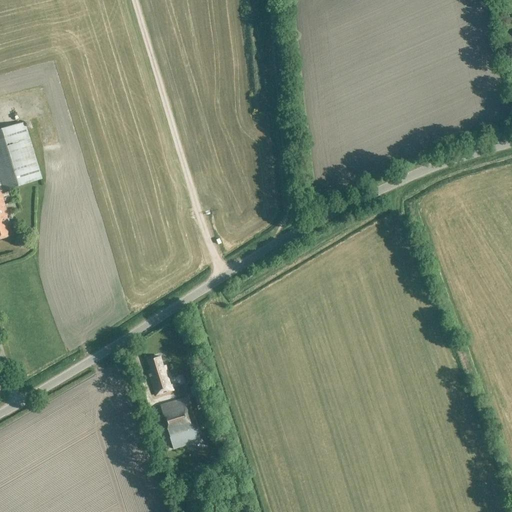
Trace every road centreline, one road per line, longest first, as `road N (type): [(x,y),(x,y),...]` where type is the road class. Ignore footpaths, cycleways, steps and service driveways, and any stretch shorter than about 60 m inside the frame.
road 1 (tertiary): [(0,413),(325,216),(419,171),(511,142)]
road 2 (track): [(134,0),(207,240),(225,274)]
road 3 (track): [(260,252),(289,210),(266,0)]
